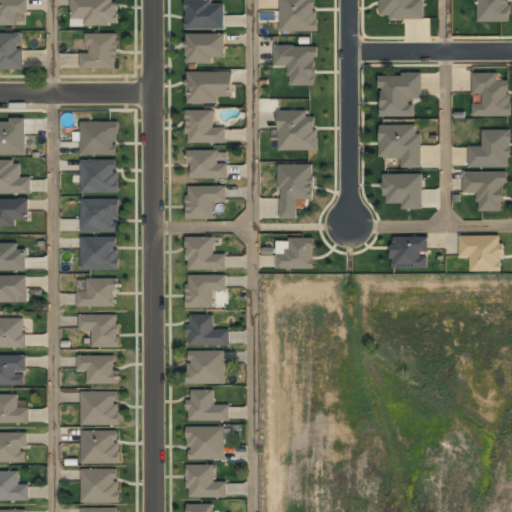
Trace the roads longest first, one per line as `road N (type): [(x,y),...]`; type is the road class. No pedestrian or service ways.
road 1 (residential): [(153,511),(152,0)]
road 2 (residential): [(352,0),(352,226)]
road 3 (residential): [(353,49),(511,48)]
road 4 (residential): [(0,95),(152,95)]
